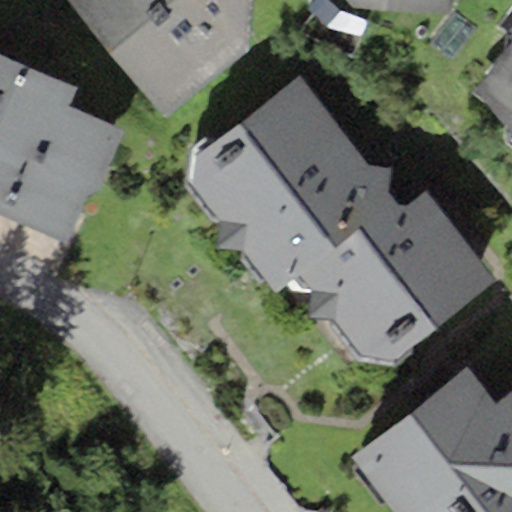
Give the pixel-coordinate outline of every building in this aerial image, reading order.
[(69,0),(166,116),(251,45),(251,0),(69,0)] [(347,0),(350,3),(449,11),(449,0),(347,0)] [(511,43),(476,89),(511,134),(511,43)] [(77,85),(0,52),(0,210),(66,237),(85,195),(97,191),(121,126),(67,103),(77,85)] [(371,166),(302,73),(193,156),(192,182),(219,218),(216,249),(247,250),(277,288),(285,284),(313,321),(332,319),(358,357),(393,363),(496,279),(426,192),(402,208),(390,189),(391,168),(371,166)] [(511,511),(511,390),(483,389),(466,367),(354,451),(399,511),(511,511)]
